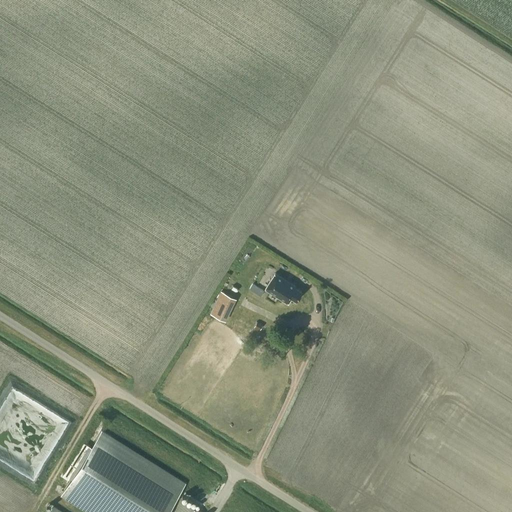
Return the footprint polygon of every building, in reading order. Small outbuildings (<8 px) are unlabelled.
[(296,300),(302,291),(294,286),(295,285),(275,272),(265,289),(287,302),(291,297),(296,300)] [(253,283),(249,289),(255,292),(258,286),(253,283)] [(235,299),(221,293),(211,314),(226,321),(235,299)] [(249,325),(244,334),(254,339),(259,330),(249,325)] [(102,430),(61,495),(87,511),(166,511),(186,482),(102,430)] [(203,511),(183,499),(175,511),(203,511)]
